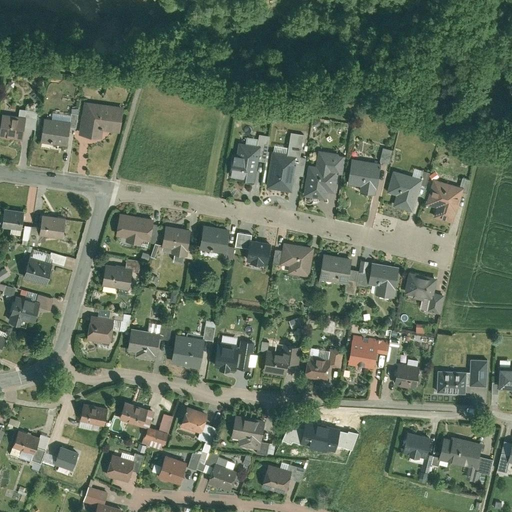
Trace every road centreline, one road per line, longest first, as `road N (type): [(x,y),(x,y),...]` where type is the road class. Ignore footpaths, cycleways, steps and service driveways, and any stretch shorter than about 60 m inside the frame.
road 1 (residential): [(110,184),(282,211),(435,247)]
road 2 (residential): [(53,361),(89,378),(118,375),(269,400)]
road 3 (residential): [(269,400),(309,410),(474,411)]
road 4 (residential): [(269,400),(474,411)]
road 5 (residential): [(110,184),(53,361)]
road 6 (residential): [(132,511),(137,498),(153,492),(303,511)]
